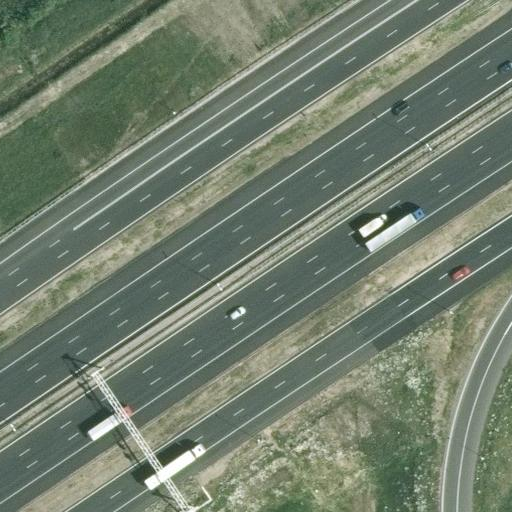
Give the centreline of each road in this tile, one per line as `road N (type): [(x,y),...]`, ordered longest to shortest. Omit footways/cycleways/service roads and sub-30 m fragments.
road 1 (motorway): [(0,476),(511,135)]
road 2 (motorway): [(511,55),(0,396)]
road 3 (motorway): [(430,0),(0,288)]
road 4 (motorway): [(90,511),(511,232)]
road 5 (motorway): [(449,511),(467,398),(511,307)]
